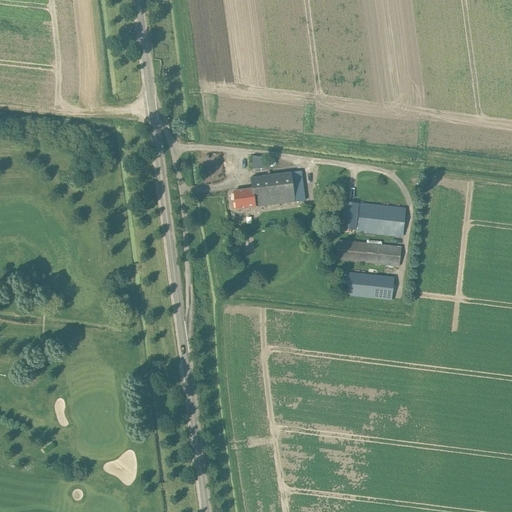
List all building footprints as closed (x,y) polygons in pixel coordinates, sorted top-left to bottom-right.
[(252,156),(252,169),(266,168),(266,163),(266,162),(267,157),(252,156)] [(266,160),(266,165),(269,167),(273,167),(275,164),(275,161),(273,158),(268,159),(266,160)] [(252,189),(233,191),(235,209),(254,207),(255,206),(305,201),(301,171),(290,173),(250,178),(252,189)] [(356,232),(388,235),(402,237),(405,208),(360,204),(356,232)] [(345,205),(342,228),(355,230),(358,206),(345,205)] [(335,259),(386,265),(398,266),(401,247),(337,240),(335,259)] [(391,300),(391,298),(393,277),(349,272),(347,296),(391,300)]
